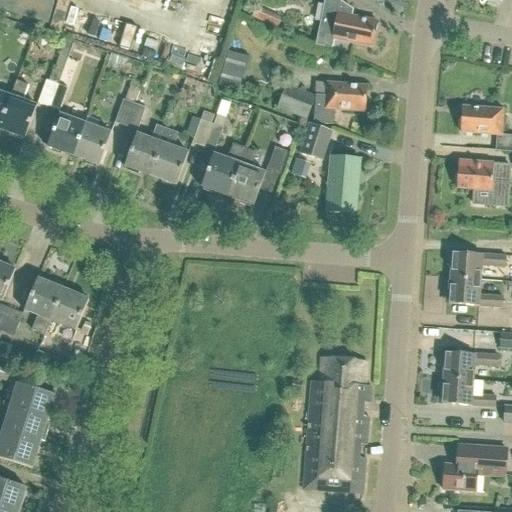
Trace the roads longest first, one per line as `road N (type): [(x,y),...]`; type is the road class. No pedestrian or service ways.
road 1 (residential): [(60,511),(139,240)]
road 2 (residential): [(404,261),(139,240)]
road 3 (unclassified): [(384,511),(404,261)]
road 4 (unclassified): [(404,261),(423,23)]
road 5 (residential): [(139,240),(0,205)]
